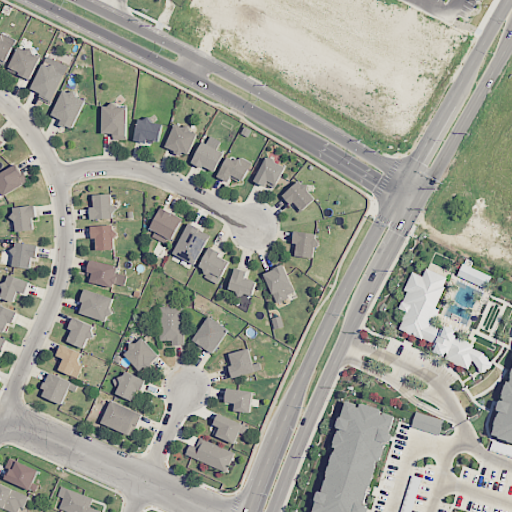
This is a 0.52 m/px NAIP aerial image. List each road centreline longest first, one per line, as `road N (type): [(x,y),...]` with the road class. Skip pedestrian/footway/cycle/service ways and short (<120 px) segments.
road 1 (secondary): [(507,0),(352,276),(249,511)]
road 2 (secondary): [(272,511),(357,316),(511,39)]
road 3 (tertiary): [(28,0),(241,106),(413,208)]
road 4 (tertiary): [(423,191),(290,107),(80,0)]
road 5 (residential): [(0,420),(58,284),(65,247),(56,176),(37,138),(0,98)]
road 6 (residential): [(2,416),(214,511)]
road 7 (residential): [(254,226),(138,169),(56,176)]
road 8 (residential): [(186,387),(131,511)]
